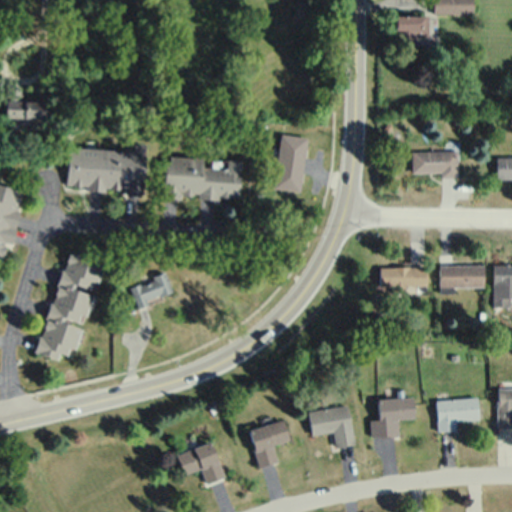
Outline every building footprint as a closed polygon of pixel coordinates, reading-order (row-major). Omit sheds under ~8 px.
[(432,0),(432,14),(472,14),(472,0),(432,0)] [(395,19),(395,35),(415,35),(415,47),(432,47),(431,19),(395,19)] [(3,83),(1,118),(43,120),(44,102),(22,101),(23,84),(3,83)] [(280,136),(272,187),(299,191),(306,140),(280,136)] [(68,148),(66,188),(147,194),(150,153),(68,148)] [(410,152),(410,172),(441,172),(441,178),(456,178),(456,152),(410,152)] [(225,162),(225,169),(221,169),(222,161),(211,161),(211,170),(201,169),(201,161),(165,159),(164,198),(179,198),(179,193),(185,193),(184,197),(230,199),(230,196),(238,196),(240,162),(225,162)] [(511,160),(495,160),(495,182),(511,182),(511,160)] [(0,186),(25,194),(11,243),(0,239),(0,186)] [(68,253),(33,352),(62,362),(69,345),(77,348),(82,333),(77,332),(101,265),(68,253)] [(438,264),(439,294),(455,293),(454,286),(486,286),(486,264),(438,264)] [(511,266),(491,266),(491,308),(510,308),(510,299),(511,299),(511,266)] [(380,269),(381,288),(391,288),(391,294),(406,293),(406,286),(428,286),(428,268),(380,269)] [(127,288),(137,311),(149,306),(146,299),(170,289),(163,273),(151,277),(153,282),(142,286),(140,283),(127,288)] [(511,388),(498,388),(497,426),(511,426),(511,388)] [(378,400),(381,419),(366,421),(369,440),(399,436),(397,420),(414,418),(411,396),(378,400)] [(434,401),(436,431),(460,430),(459,422),(479,421),(478,399),(434,401)] [(305,411),(308,434),(331,431),(333,448),(356,445),(350,405),(305,411)] [(247,432),(258,467),(278,461),(273,444),(289,440),(284,422),(247,432)] [(177,457),(184,475),(202,467),(207,481),(221,475),(209,444),(177,457)]
